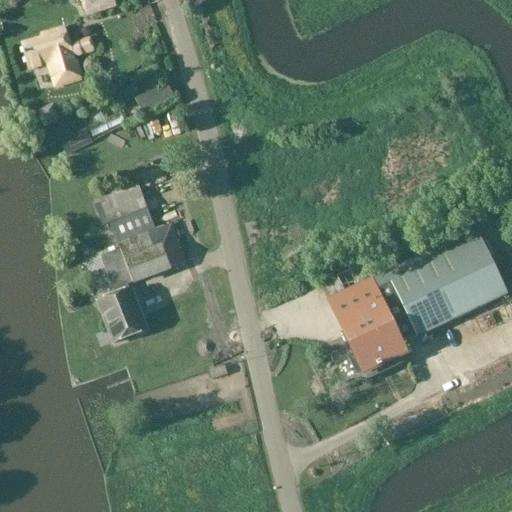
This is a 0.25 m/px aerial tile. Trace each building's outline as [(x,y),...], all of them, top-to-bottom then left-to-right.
[(80,0),(87,18),(117,7),(114,0),(80,0)] [(76,60),(97,54),(93,40),(72,46),(69,34),(45,41),(46,44),(27,50),(32,69),(50,64),(57,89),(82,81),(76,60)] [(132,95),(142,91),(140,85),(129,89),(132,95)] [(144,117),(175,99),(167,85),(136,102),(144,117)] [(114,235),(116,234),(121,248),(120,248),(121,253),(102,260),(114,292),(187,265),(173,228),(129,245),(125,236),(126,236),(124,232),(123,231),(151,219),(138,187),(101,202),(114,235)] [(476,232),(330,301),(356,354),(331,366),(343,392),(408,361),(401,348),(507,297),(476,232)] [(285,276),(287,286),(305,282),(303,273),(285,276)] [(267,285),(277,299),(287,293),(277,279),(267,285)] [(114,346),(148,333),(132,292),(99,305),(114,346)] [(492,355),(508,342),(499,330),(483,343),(492,355)]
